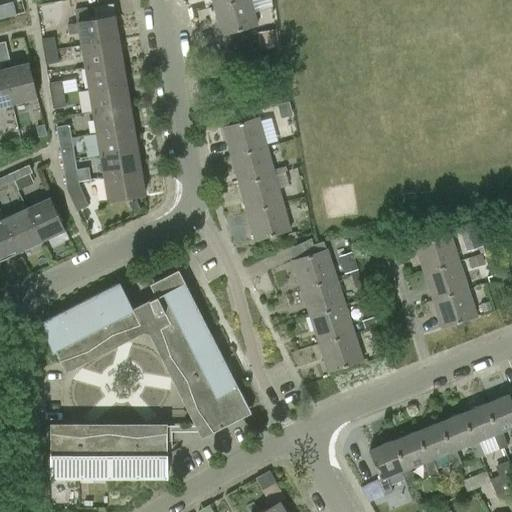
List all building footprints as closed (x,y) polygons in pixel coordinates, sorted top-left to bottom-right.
[(244,0),(211,0),(214,9),(244,0)] [(259,27),(250,0),(244,0),(214,9),(222,37),(259,27)] [(0,9),(2,17),(19,13),(17,4),(0,8),(0,9)] [(80,33),(83,50),(119,43),(115,19),(79,26),(79,23),(68,24),(69,34),(80,33)] [(45,57),(57,55),(54,37),(41,39),(45,57)] [(13,62),(28,59),(23,38),(8,42),(13,62)] [(5,41),(0,42),(0,54),(2,63),(10,61),(5,41)] [(123,64),(119,43),(83,50),(86,71),(123,64)] [(58,62),(57,55),(45,57),(46,64),(58,62)] [(127,85),(123,64),(86,71),(90,92),(127,85)] [(12,106),(37,100),(29,66),(4,72),(12,106)] [(0,109),(12,106),(4,72),(0,72),(0,109)] [(52,99),(64,96),(61,81),(49,83),(52,99)] [(90,92),(94,115),(131,108),(127,85),(90,92)] [(65,107),(64,96),(52,99),(53,109),(65,107)] [(131,108),(94,115),(98,136),(134,130),(131,108)] [(232,158),(268,148),(260,119),(224,130),(232,158)] [(39,138),(47,136),(44,125),(36,127),(39,138)] [(68,125),(56,127),(59,143),(71,141),(68,125)] [(134,130),(98,136),(101,158),(138,152),(134,130)] [(71,141),(59,143),(63,165),(75,163),(71,141)] [(239,186),(275,176),(268,148),(232,158),(239,186)] [(138,152),(101,158),(105,180),(142,173),(138,152)] [(75,163),(63,165),(65,174),(76,172),(75,163)] [(15,184),(33,176),(30,168),(12,176),(15,184)] [(67,186),(81,184),(78,171),(76,172),(65,174),(67,186)] [(146,196),(142,173),(105,180),(109,203),(146,196)] [(0,190),(15,184),(12,176),(0,181),(0,190)] [(247,214),(283,204),(275,176),(239,186),(247,214)] [(81,186),(81,184),(67,186),(68,191),(78,214),(91,208),(81,186)] [(43,243),(67,232),(52,201),(28,212),(43,243)] [(255,242),(291,232),(283,204),(247,214),(255,242)] [(6,222),(20,253),(43,243),(28,212),(6,222)] [(0,261),(20,253),(6,222),(0,224),(0,261)] [(425,275),(460,263),(451,235),(416,247),(425,275)] [(464,243),(472,268),(486,263),(478,239),(464,243)] [(352,251),(341,256),(347,271),(358,266),(352,251)] [(302,291),(336,280),(327,252),(293,263),(302,291)] [(460,263),(425,275),(434,302),(469,290),(460,263)] [(203,438),(251,414),(212,335),(211,335),(179,271),(150,286),(157,298),(133,310),(120,285),(42,324),(66,372),(144,333),(151,335),(203,438)] [(345,307),(336,280),(302,291),(310,318),(345,307)] [(469,290),(434,302),(444,330),(478,319),(469,290)] [(354,334),(345,307),(310,318),(319,346),(354,334)] [(364,362),(354,334),(319,346),(327,373),(364,362)] [(511,426),(511,400),(509,393),(486,403),(497,432),(493,434),(499,449),(507,446),(501,431),(511,426)] [(497,432),(486,403),(463,412),(474,441),(470,443),(476,458),(484,455),(478,440),(493,434),(497,432)] [(474,441),(463,412),(440,421),(451,451),(447,453),(453,468),(461,464),(455,449),(470,443),(474,441)] [(451,451),(440,421),(417,430),(429,460),(424,462),(430,477),(438,474),(432,458),(447,453),(451,451)] [(167,479),(167,455),(167,425),(49,425),(49,478),(167,479)] [(429,460),(417,430),(392,440),(404,469),(401,471),(407,486),(415,483),(409,467),(424,462),(429,460)] [(404,469),(392,440),(369,450),(380,478),(377,479),(384,495),(392,492),(386,477),(401,471),(404,469)] [(511,479),(511,469),(509,462),(496,467),(503,483),(511,479)] [(511,488),(511,479),(503,483),(493,487),(496,495),(511,488)] [(261,511),(285,511),(280,502),(261,511)]
